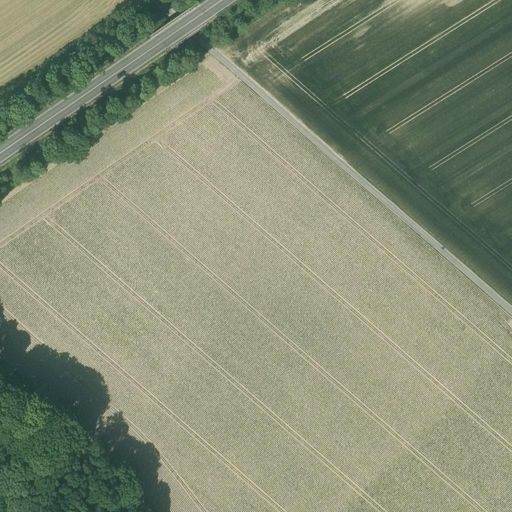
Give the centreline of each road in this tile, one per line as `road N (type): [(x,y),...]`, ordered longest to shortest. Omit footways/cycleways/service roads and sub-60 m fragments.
road 1 (track): [(153,0),(511,312)]
road 2 (motorway): [(0,151),(209,6)]
